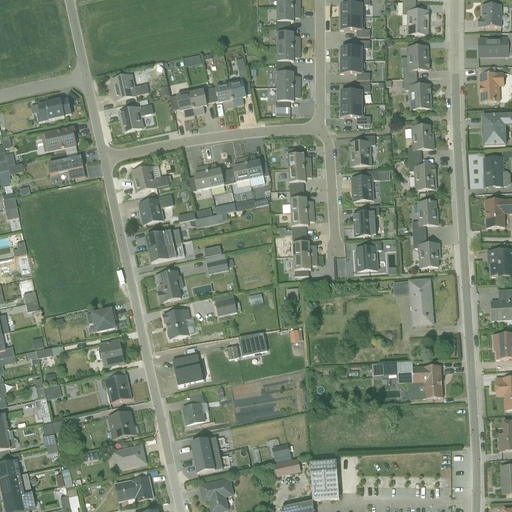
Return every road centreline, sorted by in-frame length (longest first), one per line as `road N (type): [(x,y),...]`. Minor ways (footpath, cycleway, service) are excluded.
road 1 (residential): [(475,511),(454,0)]
road 2 (residential): [(106,163),(180,511)]
road 3 (residential): [(106,163),(319,130)]
road 4 (residential): [(319,130),(318,0)]
